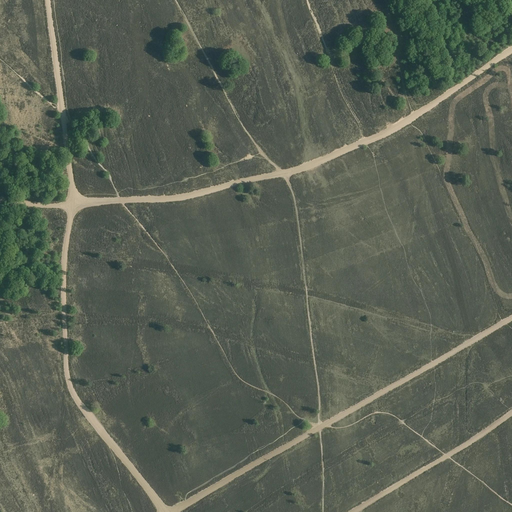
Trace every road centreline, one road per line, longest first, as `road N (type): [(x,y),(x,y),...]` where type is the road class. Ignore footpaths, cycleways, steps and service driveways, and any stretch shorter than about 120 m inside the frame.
road 1 (track): [(174,0),(243,128),(295,200),(318,388),(323,511)]
road 2 (track): [(511,48),(387,133),(315,163),(192,195),(71,202)]
road 3 (track): [(71,202),(63,257),(67,378),(166,511)]
road 4 (track): [(324,425),(511,318)]
road 5 (track): [(511,412),(352,511)]
road 6 (track): [(171,511),(319,427)]
